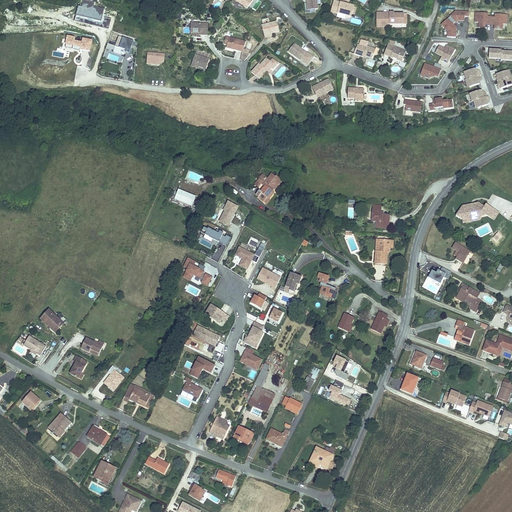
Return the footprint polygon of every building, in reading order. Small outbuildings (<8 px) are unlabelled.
[(234,0),(247,8),(253,0),(234,0)] [(318,9),(316,0),(306,0),(307,3),(308,10),(318,9)] [(352,13),(354,7),(354,6),(334,1),(331,12),(337,14),(338,13),(351,16),(352,13)] [(447,37),(456,38),(456,28),(453,24),(456,21),(456,22),(458,20),(464,21),(465,17),(469,17),(469,12),(456,11),(441,24),(447,31),(447,37)] [(405,12),(376,12),(376,27),(405,27),(405,12)] [(487,23),(491,23),(491,17),(488,16),(488,13),(476,12),(475,22),(479,23),(479,28),(487,29),(487,25),(487,23)] [(491,23),(491,24),(495,24),(495,25),(494,29),(502,30),(503,24),(507,24),(507,14),(495,14),(495,17),(491,17),(491,23)] [(279,31),(277,21),(262,25),(264,35),(272,33),(279,31)] [(208,35),(208,23),(191,23),(191,33),(200,33),(200,35),(208,35)] [(91,52),(93,40),(82,38),(82,42),(75,41),(75,37),(67,36),(65,48),(91,52)] [(118,37),(115,53),(125,55),(125,52),(131,53),(133,40),(118,37)] [(243,49),(245,41),(230,38),(228,45),(227,48),(242,52),(243,49)] [(301,61),(307,53),(301,48),(294,43),(288,52),(301,61)] [(372,58),(375,49),(367,46),(360,43),(359,45),(358,44),(354,54),(363,57),(364,55),(372,58)] [(403,58),(406,51),(388,44),(384,55),(391,58),(391,57),(393,58),(398,59),(399,57),(403,58)] [(448,64),(455,50),(446,45),(445,49),(439,46),(435,53),(442,56),(444,57),(442,61),(448,64)] [(247,58),(251,54),(249,53),(249,51),(244,49),(244,52),(243,52),(243,53),(242,53),(240,60),(245,61),(247,58)] [(489,50),(489,58),(494,59),(494,60),(501,60),(501,52),(502,50),(497,50),(496,51),(494,51),(494,50),(489,50)] [(146,65),(164,66),(165,53),(147,52),(146,65)] [(506,52),(501,52),(501,60),(511,60),(511,52),(509,52),(509,53),(507,53),(506,52)] [(111,54),(109,58),(118,62),(120,57),(111,54)] [(206,69),(209,59),(195,55),(192,64),(199,67),(206,69)] [(268,72),(272,68),(274,65),(271,62),(267,58),(261,65),(259,64),(252,72),(259,79),(265,72),(266,70),(267,71),(268,72)] [(440,69),(442,65),(435,63),(434,67),(425,63),(422,72),(426,74),(425,77),(429,78),(432,77),(433,75),(435,76),(439,77),(442,70),(440,69)] [(476,69),(476,68),(466,71),(465,75),(466,80),(465,80),(467,86),(470,87),(480,84),(478,81),(481,80),(480,76),(481,75),(479,71),(477,72),(476,69)] [(498,78),(500,85),(499,86),(498,86),(499,89),(511,85),(511,81),(509,74),(510,74),(509,70),(494,75),(495,79),(496,78),(498,78)] [(334,89),(329,79),(320,83),(321,85),(319,86),(318,85),(313,87),(318,98),(326,94),(326,93),(334,89)] [(363,99),(364,89),(348,88),(348,99),(355,99),(363,99)] [(478,108),(488,105),(487,102),(489,101),(488,97),(487,97),(485,93),(483,94),(482,90),(472,93),(470,96),(472,102),(473,101),(475,107),(478,108)] [(443,98),(433,100),(434,104),(429,104),(431,111),(435,110),(435,108),(444,107),(444,109),(453,107),(452,100),(443,101),(443,98)] [(421,113),(422,102),(405,100),(404,105),(406,105),(406,111),(421,113)] [(264,202),(267,198),(268,199),(269,199),(274,193),(272,191),(273,189),(274,190),(282,181),(276,176),(275,177),(272,174),(265,182),(268,184),(265,187),(261,192),(259,191),(256,195),(259,197),(258,197),(264,202)] [(259,188),(267,178),(263,175),(255,184),(259,188)] [(183,203),(187,193),(179,190),(175,199),(183,203)] [(192,206),(195,197),(187,193),(183,203),(192,206)] [(228,227),(239,207),(229,201),(218,221),(228,227)] [(491,218),(496,210),(486,204),(484,207),(478,203),(475,204),(474,206),(470,207),(470,205),(462,207),(456,216),(464,221),(466,218),(476,216),(478,217),(481,212),(491,218)] [(388,229),(389,215),(384,214),(383,214),(383,215),(381,215),(381,213),(381,206),(373,205),(373,212),(375,213),(375,217),(374,217),(374,222),(376,222),(375,228),(388,229)] [(494,220),(499,212),(496,210),(491,218),(494,220)] [(463,223),(480,220),(484,214),(481,212),(478,217),(476,216),(466,218),(464,221),(463,223)] [(220,243),(223,236),(224,234),(217,231),(216,233),(209,229),(209,230),(205,229),(202,236),(206,237),(206,236),(215,240),(220,243)] [(231,238),(227,236),(226,238),(223,244),(227,246),(231,238)] [(387,264),(387,253),(389,253),(389,248),(390,241),(379,240),(378,252),(376,252),(375,264),(387,264)] [(463,263),(470,252),(455,243),(452,248),(457,251),(460,252),(457,257),(456,258),(463,263)] [(214,257),(219,260),(224,248),(219,245),(214,257)] [(239,265),(247,269),(254,255),(239,247),(235,255),(243,259),(239,265)] [(181,276),(188,279),(191,274),(193,275),(194,275),(198,277),(197,278),(200,279),(199,281),(205,284),(209,276),(203,273),(202,274),(200,273),(201,270),(199,269),(201,265),(197,263),(195,267),(191,265),(193,261),(186,257),(181,266),(185,268),(181,276)] [(448,279),(451,272),(440,266),(436,274),(432,272),(428,278),(441,284),(444,277),(448,279)] [(271,288),(275,290),(281,278),(263,268),(258,278),(267,283),(268,282),(270,283),(269,284),(272,286),(271,288)] [(335,291),(332,290),(333,287),(326,285),(329,277),(319,274),(318,277),(320,278),(319,282),(321,283),(320,285),(322,286),(321,291),(320,290),(319,292),(320,292),(320,294),(335,299),(337,292),(335,291)] [(299,285),(302,277),(300,277),(295,275),(295,276),(290,275),(285,287),(290,288),(289,290),(295,293),(297,287),(295,287),(297,284),(298,284),(299,285)] [(295,293),(289,290),(290,288),(285,287),(284,292),(294,296),(295,293)] [(477,299),(479,294),(469,288),(467,291),(462,288),(459,293),(456,298),(462,301),(463,299),(473,304),(472,307),(471,309),(476,312),(482,302),(477,299)] [(267,297),(260,293),(257,297),(255,296),(251,303),(260,309),(267,297)] [(473,304),(463,299),(462,301),(470,306),(472,307),(473,304)] [(225,322),(229,316),(211,305),(205,314),(210,317),(212,314),(217,317),(215,320),(220,323),(222,320),(225,322)] [(511,308),(507,305),(503,312),(507,314),(509,314),(510,320),(511,320),(511,308)] [(274,309),(269,318),(278,323),(283,314),(274,309)] [(64,323),(60,320),(57,317),(49,310),(41,319),(51,328),(52,327),(54,329),(53,330),(55,332),(64,323)] [(384,326),(387,320),(386,319),(388,316),(380,312),(371,329),(381,334),(384,326)] [(351,325),(354,318),(345,314),(338,328),(348,332),(351,325)] [(264,326),(255,322),(252,328),(253,328),(252,330),(253,331),(252,333),(251,333),(248,337),(247,336),(244,342),(251,345),(253,341),(256,343),(258,339),(260,339),(263,333),(261,332),(264,326)] [(220,337),(198,326),(193,336),(215,347),(220,337)] [(470,345),(474,331),(459,326),(456,335),(462,337),(461,342),(470,345)] [(511,349),(511,339),(500,335),(497,344),(486,340),(483,351),(495,355),(497,350),(499,351),(501,346),(511,349)] [(46,347),(29,336),(24,345),(37,353),(37,354),(41,356),(46,347)] [(98,356),(103,347),(98,345),(98,343),(94,341),(94,342),(86,338),(81,349),(89,352),(90,352),(90,351),(92,352),(92,353),(98,356)] [(253,341),(251,345),(255,348),(260,339),(258,339),(256,343),(253,341)] [(511,349),(501,346),(499,351),(497,350),(495,355),(499,357),(502,348),(511,351),(511,349)] [(257,370),(262,360),(245,351),(241,360),(241,362),(257,370)] [(421,369),(427,356),(417,352),(411,365),(421,369)] [(83,366),(85,361),(77,356),(74,361),(76,362),(74,367),(75,367),(74,369),(73,368),(70,374),(79,378),(85,367),(83,366)] [(349,375),(342,372),(347,361),(337,356),(332,367),(337,369),(334,375),(346,380),(349,375)] [(192,376),(198,379),(202,370),(201,370),(202,368),(203,369),(211,373),(215,365),(199,357),(192,370),(194,371),(192,376)] [(441,366),(443,362),(433,358),(432,363),(431,365),(444,370),(445,368),(441,366)] [(344,371),(355,377),(362,366),(351,360),(344,371)] [(127,373),(116,365),(115,364),(108,372),(119,382),(127,373)] [(260,388),(268,372),(267,371),(266,371),(262,369),(254,385),(258,387),(260,388)] [(316,377),(318,373),(310,369),(308,373),(309,373),(308,376),(315,379),(316,377)] [(412,394),(418,379),(408,374),(402,390),(412,394)] [(309,392),(314,381),(315,379),(308,376),(308,377),(302,388),(309,392)] [(191,384),(193,380),(187,377),(185,381),(187,382),(183,391),(198,398),(203,390),(191,384)] [(508,401),(511,390),(511,384),(504,382),(498,398),(508,401)] [(146,405),(151,394),(146,392),(145,394),(135,389),(136,386),(131,384),(125,397),(129,399),(138,403),(139,401),(146,405)] [(250,404),(258,387),(254,385),(246,402),(250,404)] [(332,386),(327,399),(349,408),(352,400),(341,395),(343,390),(332,386)] [(256,407),(264,390),(260,388),(258,387),(250,404),(256,407)] [(267,412),(275,395),(264,390),(256,407),(267,412)] [(446,391),(442,401),(446,403),(447,401),(462,407),(466,397),(451,391),(450,393),(446,391)] [(36,407),(42,399),(40,397),(38,399),(31,393),(23,402),(31,410),(34,406),(36,407)] [(149,408),(155,396),(151,394),(146,405),(145,407),(149,408)] [(0,402),(6,407),(12,400),(7,395),(0,402)] [(298,413),(302,405),(290,399),(286,406),(298,413)] [(475,407),(471,405),(468,415),(472,416),(473,415),(488,420),(492,410),(476,404),(475,407)] [(511,413),(505,411),(500,425),(505,427),(507,421),(509,422),(509,423),(511,424),(511,413)] [(63,428),(69,421),(61,414),(49,428),(59,437),(64,431),(61,428),(62,427),(63,428)] [(223,439),(230,426),(226,424),(226,425),(219,422),(220,419),(217,417),(213,424),(213,425),(212,426),(210,431),(214,433),(215,433),(215,432),(216,433),(216,434),(216,436),(223,439)] [(64,431),(71,423),(69,421),(63,428),(62,427),(61,428),(64,431)] [(250,443),(254,434),(239,427),(234,437),(239,440),(240,438),(250,443)] [(107,435),(99,430),(99,431),(93,428),(87,436),(101,445),(107,435)] [(282,447),(290,432),(285,429),(283,435),(271,429),(266,439),(278,445),(279,441),(281,442),(279,446),(282,447)] [(104,447),(110,437),(107,435),(101,445),(104,447)] [(78,458),(86,448),(79,442),(71,452),(78,458)] [(328,465),(333,456),(317,448),(310,462),(316,465),(317,462),(317,461),(319,462),(319,463),(327,467),(328,466),(328,465)] [(165,474),(170,464),(158,458),(156,461),(153,459),(149,466),(165,474)] [(109,482),(115,468),(102,462),(94,477),(102,481),(103,479),(104,479),(109,482)] [(232,486),(236,476),(231,474),(219,470),(217,478),(220,479),(224,480),(223,483),(232,486)] [(198,480),(200,476),(193,472),(192,472),(189,476),(198,480)] [(191,491),(189,495),(200,501),(203,496),(205,492),(206,491),(193,484),(191,488),(193,489),(191,491)] [(136,511),(139,507),(135,505),(138,499),(128,494),(126,498),(127,498),(126,500),(127,501),(125,504),(123,504),(119,511),(131,511),(132,510),(135,511),(136,511)]
